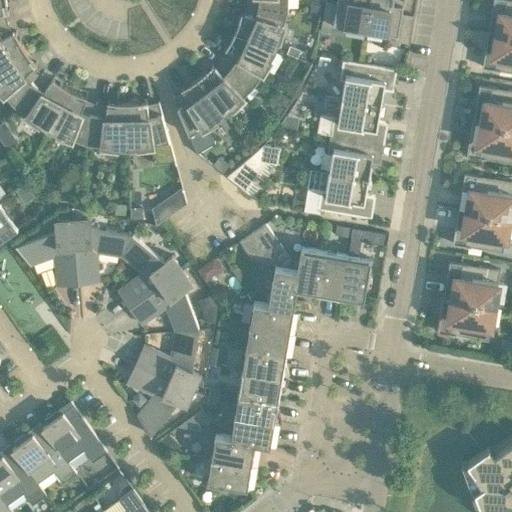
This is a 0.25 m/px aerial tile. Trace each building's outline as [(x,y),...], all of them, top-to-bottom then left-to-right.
[(6,11),(9,10),(7,0),(6,0),(0,0),(0,24),(8,21),(6,11)] [(366,28),(370,0),(337,0),(337,1),(330,0),(325,0),(321,27),(334,29),(335,23),(366,28)] [(370,0),(366,28),(397,33),(396,39),(409,41),(413,14),(402,12),(403,0),(370,0)] [(511,0),(493,0),(488,30),(511,34),(511,0)] [(235,29),(276,48),(288,8),(248,1),(248,2),(245,11),(241,11),(237,24),(235,29)] [(0,63),(25,47),(22,42),(20,37),(17,32),(16,30),(13,31),(8,21),(0,24),(0,63)] [(229,40),(225,46),(228,48),(223,57),(255,83),(276,48),(235,29),(229,40)] [(511,34),(488,30),(482,66),(511,71),(511,34)] [(42,73),(35,65),(38,62),(32,56),(25,47),(0,63),(0,86),(15,103),(42,73)] [(215,65),(213,63),(202,73),(198,76),(226,112),(255,83),(223,57),(215,65)] [(342,97),(381,104),(385,81),(394,82),(396,68),(343,59),(340,77),(345,78),(342,97)] [(43,73),(42,73),(15,103),(48,127),(69,87),(61,82),(53,76),(51,79),(43,73)] [(216,140),(206,123),(226,112),(198,76),(195,78),(191,81),(184,85),(181,86),(183,89),(173,95),(189,133),(197,151),(216,140)] [(473,119),(511,125),(511,88),(479,83),(473,119)] [(86,98),(88,94),(78,91),(69,87),(48,127),(87,141),(97,101),(86,98)] [(319,131),(331,133),(384,142),(386,128),(377,127),(381,104),(342,97),(339,116),(322,113),(319,131)] [(175,159),(159,100),(147,102),(147,98),(143,99),(139,100),(135,100),(127,101),(128,146),(151,142),(154,162),(175,159)] [(128,146),(127,101),(126,101),(108,99),(107,103),(97,101),(87,141),(128,146)] [(511,125),(473,119),(467,154),(511,161),(511,125)] [(329,170),(369,177),(373,154),(381,155),(384,142),(331,133),(328,151),(333,151),(329,170)] [(257,149),(252,153),(249,156),(269,160),(278,161),(281,145),(264,142),(257,149)] [(269,160),(249,156),(239,164),(227,174),(246,190),(269,160)] [(369,177),(329,170),(326,189),(309,186),(306,208),(319,210),(319,207),(371,216),(374,201),(365,200),(369,177)] [(458,207),(509,215),(511,198),(511,179),(464,171),(458,207)] [(0,240),(18,228),(0,202),(0,240)] [(509,215),(458,207),(452,242),(503,251),(509,215)] [(122,255),(132,232),(131,233),(90,226),(89,216),(72,218),(79,282),(99,280),(97,251),(98,251),(122,255)] [(55,255),(58,284),(79,282),(72,218),(56,220),(56,229),(17,244),(17,243),(16,244),(30,264),(54,255),(55,255)] [(266,222),(253,231),(261,243),(270,255),(283,246),(266,222)] [(267,262),(275,264),(276,264),(270,255),(261,243),(253,231),(240,240),(251,256),(267,262)] [(130,305),(182,268),(173,254),(165,260),(133,233),(133,232),(132,232),(122,255),(141,271),(141,272),(118,288),(130,305)] [(318,289),(325,249),(301,245),(298,267),(299,268),(296,286),(297,286),(318,289)] [(338,299),(340,299),(348,253),(325,249),(318,289),(327,291),(329,293),(338,299)] [(348,253),(340,299),(342,299),(352,297),(354,296),(364,297),(371,257),(348,253)] [(443,295),(494,304),(500,268),(449,259),(443,295)] [(294,307),(297,286),(296,286),(299,268),(298,267),(276,264),(275,264),(269,303),(294,307)] [(199,327),(184,288),(192,282),(182,268),(130,305),(142,323),(166,306),(167,306),(175,330),(200,327),(199,327)] [(494,304),(443,295),(437,330),(488,339),(494,304)] [(250,323),(296,331),(296,329),(294,319),(292,317),(294,307),(269,303),(254,300),(250,323)] [(296,331),(250,323),(246,346),(286,353),(287,344),(290,342),(295,333),(296,331)] [(192,369),(199,328),(200,328),(200,327),(175,330),(171,354),(170,355),(144,343),(135,362),(194,389),(201,373),(192,369)] [(213,346),(210,363),(222,366),(225,348),(213,346)] [(286,353),(246,346),(242,368),(288,376),(288,374),(286,364),(284,362),(286,353)] [(178,400),(187,404),(194,389),(135,362),(127,381),(153,393),(153,394),(137,414),(151,434),(152,433),(152,432),(178,400)] [(288,376),(242,368),(238,391),(278,398),(280,389),(282,387),(287,378),(288,376)] [(219,389),(210,387),(208,400),(217,401),(219,389)] [(278,398),(238,391),(234,413),(280,421),(281,419),(278,409),(277,407),(278,398)] [(47,422),(43,425),(68,460),(69,460),(84,448),(93,460),(107,450),(74,403),(58,414),(55,410),(44,418),(47,422)] [(234,413),(231,434),(231,436),(255,440),(255,441),(270,444),(272,434),(274,432),(280,423),(280,421),(234,413)] [(68,460),(43,425),(28,436),(25,432),(14,440),(17,444),(13,446),(38,481),(54,470),(62,482),(77,471),(69,460),(68,460)] [(231,434),(215,432),(211,456),(257,463),(258,461),(255,451),(254,449),(255,441),(255,440),(231,436),(231,434)] [(511,511),(511,442),(495,455),(489,446),(463,464),(469,479),(476,489),(475,489),(481,504),(490,511),(511,511)] [(38,481),(13,446),(0,455),(0,492),(8,503),(24,492),(32,503),(47,493),(38,481)] [(257,463),(211,456),(207,479),(248,486),(249,476),(251,474),(257,466),(257,463)] [(151,511),(134,487),(119,497),(127,509),(122,511),(151,511)] [(8,503),(0,492),(0,511),(14,511),(8,503)]
